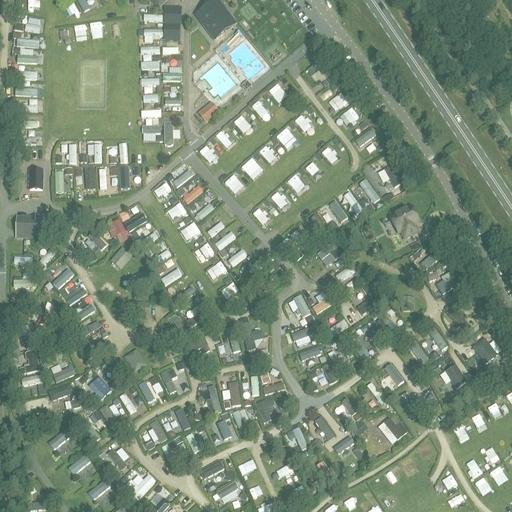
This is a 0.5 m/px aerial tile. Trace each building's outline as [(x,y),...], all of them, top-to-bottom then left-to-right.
[(79,0),(86,15),(93,12),(87,0),(79,0)] [(149,0),(159,10),(169,0),(149,0)] [(218,40),(237,25),(218,0),(215,0),(195,16),(203,26),(214,42),(218,40)] [(182,16),(182,8),(164,8),(164,25),(182,25),(182,16)] [(42,21),(22,18),(21,24),(41,27),(42,21)] [(180,41),(181,26),(164,25),(164,41),(180,41)] [(59,29),(59,44),(69,44),(68,29),(59,29)] [(39,43),(18,42),(17,49),(38,51),(39,43)] [(311,70),(314,75),(322,71),(319,66),(311,70)] [(279,101),(285,96),(277,86),(270,91),(279,101)] [(37,92),(15,91),(15,99),(37,99),(37,92)] [(333,104),(338,111),(350,103),(345,95),(333,104)] [(260,116),(267,113),(260,101),(254,104),(260,116)] [(206,124),(220,112),(212,103),(198,115),(206,124)] [(343,117),(349,127),(361,120),(355,110),(343,117)] [(305,113),(296,120),(303,131),(313,125),(305,113)] [(243,116),(235,123),(244,132),(252,125),(243,116)] [(174,126),(164,126),(165,148),(174,148),(174,126)] [(287,146),(295,138),(286,129),(278,137),(287,146)] [(226,146),(231,140),(223,131),(217,137),(226,146)] [(361,142),(367,153),(375,148),(368,137),(361,142)] [(227,146),(231,152),(237,147),(233,141),(227,146)] [(260,151),(272,164),(280,157),(268,144),(260,151)] [(390,150),(385,144),(380,147),(385,153),(390,150)] [(332,161),(339,154),(330,146),(323,153),(332,161)] [(127,147),(120,147),(121,166),(128,166),(127,147)] [(213,165),(217,161),(204,147),(200,151),(213,165)] [(316,159),(307,164),(316,182),(325,177),(316,159)] [(244,167),(253,176),(260,169),(251,160),(244,167)] [(44,191),(44,171),(29,170),(29,178),(26,178),(26,184),(29,184),(29,191),(44,191)] [(129,170),(120,170),(121,192),(129,192),(129,170)] [(380,173),(390,194),(403,188),(402,184),(395,188),(387,170),(380,173)] [(94,171),(86,171),(87,193),(95,193),(94,171)] [(64,172),(55,172),(56,195),(64,195),(64,172)] [(259,172),(254,177),(257,181),(263,177),(259,172)] [(188,173),(173,185),(176,190),(192,178),(188,173)] [(237,194),(244,187),(234,178),(228,185),(237,194)] [(366,183),(360,188),(373,205),(379,201),(366,183)] [(167,186),(154,194),(157,200),(170,192),(167,186)] [(199,189),(183,202),(187,206),(202,193),(199,189)] [(271,197),(281,208),(287,204),(277,192),(271,197)] [(350,195),(344,199),(356,217),(363,213),(350,195)] [(335,204),(329,208),(341,225),(347,221),(335,204)] [(180,206),(167,214),(172,223),(186,214),(180,206)] [(262,206),(253,214),(262,224),(271,216),(262,206)] [(211,207),(197,218),(199,221),(213,210),(211,207)] [(140,208),(133,210),(136,216),(142,214),(140,208)] [(401,232),(404,239),(418,232),(414,225),(418,223),(411,208),(391,219),(399,233),(401,232)] [(125,224),(133,220),(129,212),(121,215),(125,224)] [(143,216),(125,226),(129,234),(147,224),(143,216)] [(16,239),(46,240),(47,218),(16,217),(16,239)] [(316,218),(311,223),(323,238),(328,233),(316,218)] [(119,223),(107,229),(113,240),(124,234),(119,223)] [(192,224),(180,232),(186,243),(199,234),(192,224)] [(220,225),(208,235),(211,239),(223,229),(220,225)] [(373,235),(369,227),(361,231),(366,239),(373,235)] [(153,233),(137,244),(141,250),(157,239),(153,233)] [(296,234),(290,238),(302,254),(308,249),(296,234)] [(231,235),(216,248),(219,252),(235,240),(231,235)] [(206,245),(193,253),(199,262),(212,254),(206,245)] [(336,262),(341,258),(332,245),(317,256),(322,262),(330,255),(336,262)] [(235,246),(228,250),(232,255),(239,251),(235,246)] [(152,262),(157,258),(151,249),(146,253),(152,262)] [(51,251),(40,263),(44,267),(55,255),(51,251)] [(122,251),(111,263),(119,270),(130,257),(122,251)] [(168,251),(153,261),(157,267),(172,257),(168,251)] [(242,253),(229,263),(233,268),(246,258),(242,253)] [(441,260),(436,254),(422,266),(427,272),(441,260)] [(265,257),(260,262),(271,275),(276,270),(265,257)] [(219,267),(207,275),(212,282),(224,274),(219,267)] [(351,268),(336,279),(341,286),(356,275),(351,268)] [(176,270),(159,280),(164,288),(181,278),(176,270)] [(75,278),(69,272),(54,286),(60,292),(75,278)] [(380,273),(375,284),(388,290),(393,279),(380,273)] [(145,274),(129,281),(134,292),(150,285),(145,274)] [(459,288),(454,281),(438,289),(443,296),(459,288)] [(356,282),(348,285),(350,290),(358,287),(356,282)] [(35,283),(13,284),(13,292),(36,291),(35,283)] [(233,286),(221,294),(226,302),(238,294),(233,286)] [(168,290),(174,299),(180,296),(174,287),(168,290)] [(192,290),(173,302),(177,309),(196,297),(192,290)] [(82,291),(67,302),(70,307),(86,295),(82,291)] [(358,304),(365,303),(363,296),(356,297),(358,304)] [(377,299),(358,312),(362,319),(381,305),(377,299)] [(414,299),(403,299),(403,313),(414,313),(414,299)] [(301,300),(294,304),(303,321),(311,317),(301,300)] [(329,301),(313,312),(317,318),(334,307),(329,301)] [(149,305),(133,304),(132,317),(148,318),(149,305)] [(182,314),(190,323),(199,314),(192,306),(182,314)] [(90,308),(72,319),(76,326),(94,314),(90,308)] [(452,310),(446,316),(464,335),(470,329),(452,310)] [(43,312),(38,324),(50,329),(55,318),(43,312)] [(206,313),(187,325),(191,331),(210,319),(206,313)] [(325,325),(329,319),(324,316),(320,321),(325,325)] [(179,319),(175,317),(168,322),(170,326),(174,323),(178,330),(184,326),(179,319)] [(344,322),(327,334),(331,341),(349,329),(344,322)] [(370,327),(373,326),(372,322),(357,328),(360,336),(372,332),(370,327)] [(240,327),(247,353),(256,350),(254,343),(263,341),(260,332),(252,334),(249,324),(248,325),(240,327)] [(97,325),(79,336),(82,342),(100,331),(97,325)] [(235,328),(226,330),(231,353),(240,351),(235,328)] [(183,330),(168,341),(172,347),(187,336),(183,330)] [(310,330),(291,337),(294,345),(313,338),(310,330)] [(31,331),(25,332),(30,351),(35,350),(31,331)] [(436,332),(428,338),(438,352),(446,347),(436,332)] [(206,340),(199,343),(203,357),(211,354),(206,340)] [(485,341),(473,350),(486,367),(498,358),(485,341)] [(359,343),(353,348),(365,364),(371,360),(359,343)] [(416,344),(410,348),(423,367),(430,363),(416,344)] [(104,345),(85,355),(89,362),(108,351),(104,345)] [(135,352),(125,358),(135,373),(145,367),(135,352)] [(439,352),(432,355),(435,361),(442,357),(439,352)] [(29,368),(20,371),(21,377),(26,376),(40,373),(35,353),(27,355),(25,356),(27,362),(28,363),(29,368)] [(317,358),(314,353),(296,361),(299,367),(317,358)] [(334,354),(329,357),(339,374),(344,371),(334,354)] [(329,366),(322,370),(332,387),(338,383),(329,366)] [(446,386),(451,382),(456,391),(467,383),(456,366),(445,373),(440,376),(446,386)] [(56,375),(64,372),(62,367),(54,370),(56,375)] [(71,371),(52,379),(55,386),(74,378),(71,371)] [(166,371),(158,375),(169,398),(177,394),(166,371)] [(89,375),(83,382),(89,386),(94,379),(89,375)] [(264,386),(272,385),(271,375),(264,375),(264,386)] [(42,377),(20,381),(22,389),(43,384),(42,377)] [(406,384),(401,377),(384,392),(389,398),(406,384)] [(257,379),(250,380),(252,399),(258,398),(257,379)] [(95,382),(90,387),(97,395),(93,398),(98,402),(105,396),(106,397),(109,395),(109,394),(110,393),(101,384),(99,385),(95,382)] [(144,383),(137,387),(147,405),(154,400),(144,383)] [(377,397),(382,393),(374,383),(369,386),(377,397)] [(238,385),(229,387),(232,409),(241,408),(238,385)] [(282,386),(262,392),(264,398),(284,393),(282,386)] [(215,387),(208,389),(214,407),(210,409),(211,414),(215,413),(217,415),(222,413),(215,387)] [(70,388),(48,396),(51,404),(73,396),(70,388)] [(382,407),(388,402),(382,394),(376,399),(382,407)] [(408,394),(401,398),(412,419),(419,415),(408,394)] [(125,397),(119,402),(129,417),(136,412),(125,397)] [(271,399),(255,406),(263,425),(272,422),(267,410),(275,407),(271,399)] [(347,400),(343,405),(354,418),(359,414),(347,400)] [(494,405),(500,416),(509,412),(503,400),(494,405)] [(106,409),(99,414),(110,431),(117,426),(106,409)] [(182,412),(176,415),(185,434),(190,431),(182,412)] [(239,414),(232,417),(241,437),(249,434),(239,414)] [(475,417),(482,428),(487,425),(481,414),(475,417)] [(322,420),(315,425),(329,442),(335,437),(322,420)] [(103,421),(97,424),(102,431),(107,428),(103,421)] [(87,422),(81,427),(93,445),(100,440),(87,422)] [(389,422),(379,430),(393,447),(403,439),(389,422)] [(360,431),(366,433),(370,425),(365,423),(360,431)] [(157,424),(151,428),(160,446),(167,442),(157,424)] [(224,424),(217,427),(225,444),(232,441),(224,424)] [(462,427),(454,431),(460,441),(468,437),(462,427)] [(301,431),(293,434),(301,453),(309,450),(301,431)] [(308,433),(312,440),(317,438),(313,431),(308,433)] [(69,441),(64,434),(48,446),(53,452),(69,441)] [(193,437),(186,440),(194,456),(201,453),(193,437)] [(352,448),(347,438),(328,448),(336,462),(353,454),(350,449),(352,448)] [(60,453),(64,460),(79,452),(75,445),(60,453)] [(168,448),(161,451),(171,469),(178,466),(168,448)] [(424,461),(433,456),(429,449),(419,454),(424,461)] [(115,453),(109,457),(121,473),(127,468),(115,453)] [(122,457),(127,462),(132,458),(127,453),(122,457)] [(90,464),(85,458),(69,471),(74,477),(90,464)] [(482,458),(471,462),(477,477),(488,473),(482,458)] [(221,465),(201,476),(205,482),(224,472),(221,465)] [(508,482),(505,474),(503,475),(500,468),(492,472),(498,486),(508,482)] [(136,482),(141,476),(135,472),(131,478),(136,482)] [(453,492),(461,487),(453,475),(446,480),(453,492)] [(480,480),(484,490),(492,486),(488,477),(480,480)] [(30,478),(21,487),(30,495),(38,486),(30,478)] [(156,485),(149,478),(140,487),(138,489),(132,483),(125,490),(138,503),(156,485)] [(104,483),(88,496),(93,502),(109,489),(104,483)] [(235,486),(217,497),(221,504),(239,493),(235,486)] [(297,502),(306,497),(301,487),(291,492),(297,502)] [(439,489),(431,493),(436,503),(444,499),(439,489)] [(371,500),(364,491),(357,497),(364,506),(371,500)] [(145,511),(164,511),(170,506),(163,500),(155,509),(150,503),(143,510),(145,511)] [(45,502),(24,504),(24,511),(34,511),(46,511),(45,502)]
